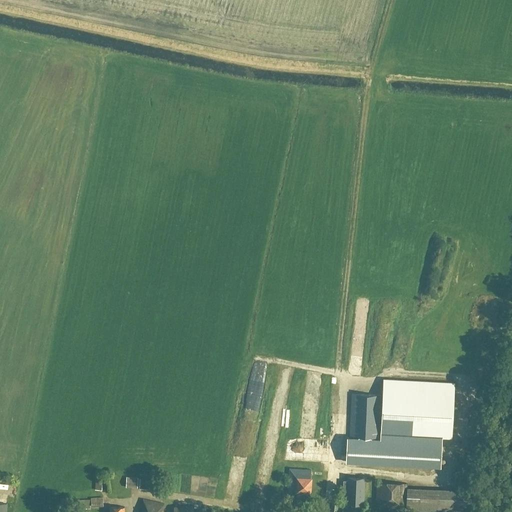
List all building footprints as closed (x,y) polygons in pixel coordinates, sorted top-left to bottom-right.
[(347,438),(346,463),(404,465),(439,467),(441,438),(451,438),(454,385),(384,381),(351,379),(348,438),(347,438)] [(309,501),(311,471),(289,469),(287,500),(309,501)] [(455,490),(464,489),(463,477),(454,477),(455,490)] [(137,489),(138,479),(126,478),(125,489),(137,489)] [(343,482),(343,495),(347,495),(347,504),(362,505),(363,479),(348,479),(348,483),(343,482)] [(149,490),(149,480),(139,480),(139,490),(149,490)] [(406,484),(376,484),(376,510),(429,511),(470,511),(471,491),(406,489),(406,484)] [(103,508),(102,499),(90,499),(91,508),(103,508)] [(162,511),(164,505),(143,500),(140,511),(162,511)]
